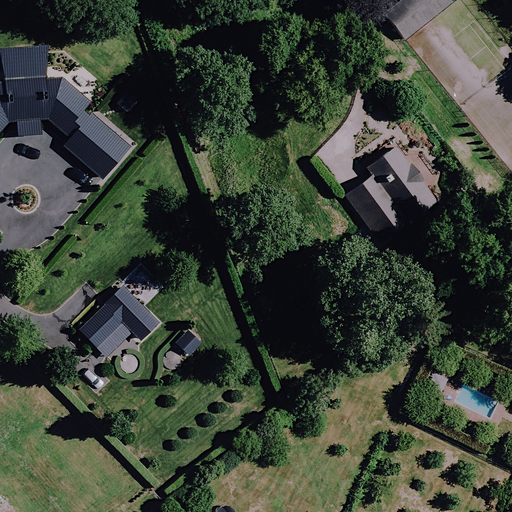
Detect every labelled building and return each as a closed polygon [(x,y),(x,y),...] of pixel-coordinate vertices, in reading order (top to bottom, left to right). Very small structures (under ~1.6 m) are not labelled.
[(451,5),(446,0),(404,0),(385,16),(405,42),(451,5)] [(0,138),(17,121),(17,137),(43,137),(43,120),(66,141),(60,148),(78,163),(80,161),(103,182),(131,151),(85,111),(90,105),(62,79),(45,81),(45,74),(43,48),(0,50),(0,82),(0,83),(0,82),(0,138)] [(115,107),(128,117),(139,103),(125,92),(115,107)] [(367,164),(374,175),(360,185),(396,233),(437,203),(394,144),(367,164)] [(131,335),(102,306),(78,331),(107,360),(131,335)]
